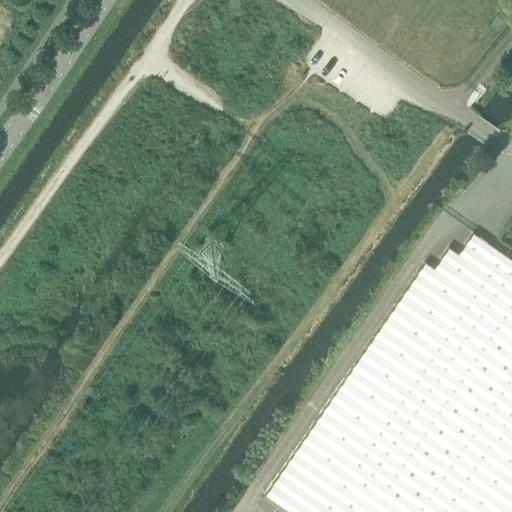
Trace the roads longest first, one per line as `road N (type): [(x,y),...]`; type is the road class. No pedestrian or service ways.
road 1 (track): [(0,511),(256,134),(338,28)]
road 2 (track): [(162,511),(397,202),(451,109)]
road 3 (track): [(187,0),(0,257)]
road 4 (unclassified): [(297,0),(409,84),(511,144)]
road 5 (tertiary): [(0,149),(102,0)]
road 6 (track): [(396,74),(356,142),(397,202)]
road 7 (track): [(148,58),(256,134)]
